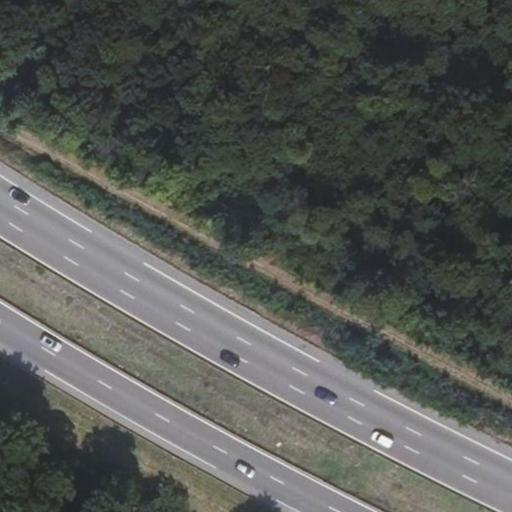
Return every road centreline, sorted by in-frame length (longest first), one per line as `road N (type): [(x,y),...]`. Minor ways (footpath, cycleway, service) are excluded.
road 1 (trunk): [(511,490),(184,323),(0,208)]
road 2 (track): [(511,401),(215,247),(0,119)]
road 3 (trunk): [(0,324),(331,511)]
